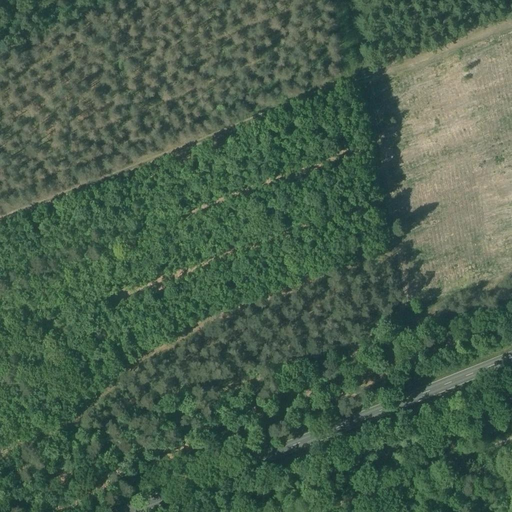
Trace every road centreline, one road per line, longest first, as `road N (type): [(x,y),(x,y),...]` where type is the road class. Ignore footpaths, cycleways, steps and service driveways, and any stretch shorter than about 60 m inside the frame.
road 1 (secondary): [(122,511),(511,356)]
road 2 (track): [(0,220),(364,73)]
road 3 (track): [(421,391),(364,73)]
road 4 (track): [(319,511),(511,437)]
road 5 (track): [(364,73),(511,16)]
